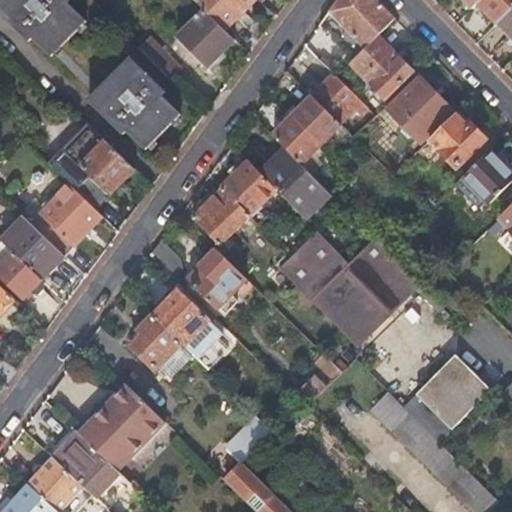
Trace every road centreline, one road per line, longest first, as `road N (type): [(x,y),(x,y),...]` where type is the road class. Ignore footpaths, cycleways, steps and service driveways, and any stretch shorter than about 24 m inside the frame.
road 1 (residential): [(0,425),(312,0)]
road 2 (residential): [(403,0),(511,110)]
